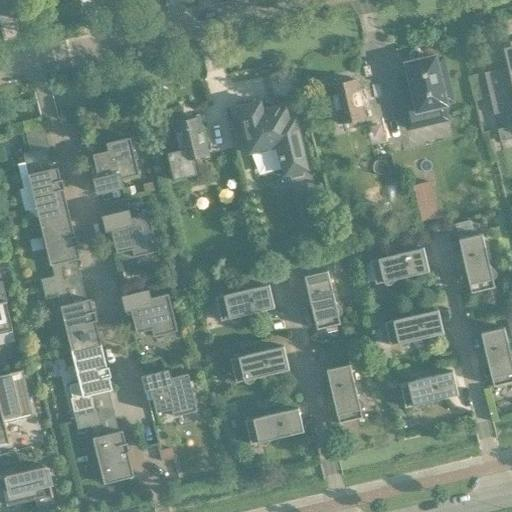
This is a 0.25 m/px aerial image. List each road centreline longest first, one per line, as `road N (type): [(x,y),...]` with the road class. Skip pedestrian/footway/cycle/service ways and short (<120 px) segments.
road 1 (residential): [(160,511),(64,127),(51,121),(36,57)]
road 2 (residential): [(500,495),(439,238)]
road 3 (residential): [(36,57),(274,0)]
road 4 (residential): [(340,511),(283,276)]
